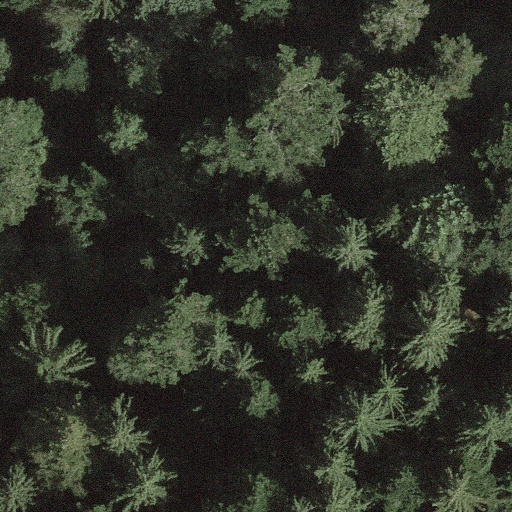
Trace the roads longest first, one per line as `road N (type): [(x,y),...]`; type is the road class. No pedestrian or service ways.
road 1 (track): [(353,511),(302,395),(214,317),(86,282),(0,284)]
road 2 (track): [(214,317),(395,275),(511,273)]
